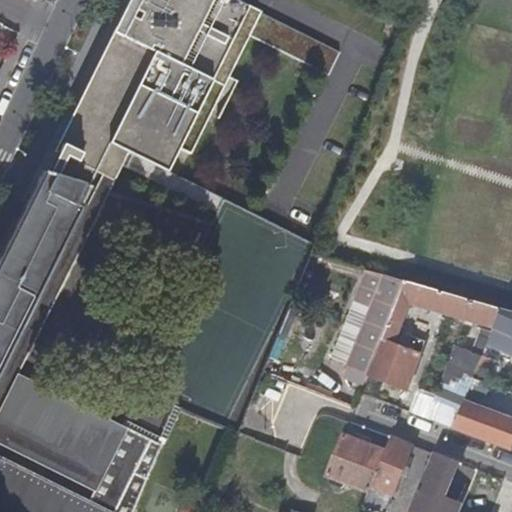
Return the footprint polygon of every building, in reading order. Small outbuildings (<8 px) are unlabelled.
[(126,0),(114,26),(162,50),(93,190),(107,195),(126,156),(166,176),(236,33),(329,78),(341,56),(244,9),(233,32),(172,2),(172,0),(126,0)] [(114,26),(40,174),(61,181),(87,189),(93,190),(162,50),(114,26)] [(61,181),(40,174),(0,254),(0,368),(87,189),(61,181)] [(213,213),(210,225),(234,232),(245,236),(249,224),(213,213)] [(258,226),(249,224),(245,236),(255,238),(258,226)] [(404,283),(385,277),(346,368),(366,376),(404,283)] [(404,283),(366,376),(407,392),(424,340),(411,334),(404,350),(392,345),(408,304),(433,312),(432,316),(437,317),(438,313),(493,328),(500,310),(404,283)] [(511,313),(500,310),(493,328),(494,329),(511,337),(511,313)] [(300,314),(275,369),(298,380),(323,324),(300,314)] [(417,394),(409,414),(431,422),(437,402),(459,411),(463,402),(488,340),(479,335),(471,354),(464,350),(455,369),(449,366),(435,401),(417,394)] [(511,443),(511,421),(463,402),(459,411),(451,430),(509,452),(511,443)] [(133,511),(162,449),(120,427),(86,490),(90,493),(85,503),(0,461),(0,511),(133,511)] [(360,443),(342,437),(326,476),(369,493),(385,453),(367,446),(369,442),(362,439),(360,443)] [(385,511),(412,446),(391,438),(385,453),(369,493),(364,506),(379,511),(385,511)] [(433,454),(424,451),(422,458),(429,461),(433,454)] [(433,454),(429,461),(417,493),(437,501),(437,499),(453,462),(433,454)] [(476,470),(453,462),(437,499),(460,509),(464,500),(468,491),(476,470)] [(492,511),(497,503),(468,491),(464,500),(460,509),(459,511),(492,511)] [(417,493),(408,511),(459,511),(460,509),(437,499),(437,501),(417,493)]
